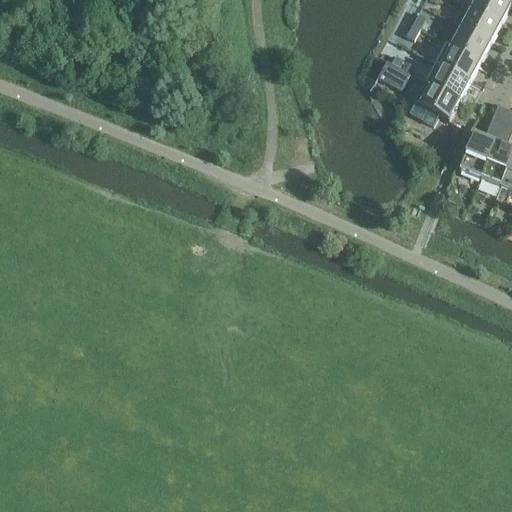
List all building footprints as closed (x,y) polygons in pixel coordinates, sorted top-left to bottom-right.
[(502,28),(511,8),(496,0),(475,0),(470,11),(502,28)] [(511,0),(496,0),(511,8),(511,0)] [(491,47),(502,28),(470,11),(463,7),(452,26),(459,30),(491,47)] [(413,29),(420,33),(426,22),(419,18),(413,29)] [(414,45),(420,33),(413,29),(407,40),(414,45)] [(481,67),(491,47),(459,30),(449,48),(449,49),(481,67)] [(481,67),(449,49),(449,48),(446,47),(435,67),(470,86),(481,67)] [(392,67),(400,71),(404,63),(406,60),(398,56),(392,67)] [(404,63),(400,71),(405,74),(411,78),(415,69),(404,63)] [(392,67),(388,65),(379,81),(391,88),(396,79),(407,85),(411,78),(405,74),(400,71),(392,67)] [(470,86),(435,67),(424,87),(460,106),(470,86)] [(449,125),(460,106),(424,87),(414,105),(416,106),(410,117),(433,129),(439,118),(449,123),(448,125),(449,125)] [(498,110),(491,128),(485,141),(474,136),(459,175),(480,184),(509,114),(498,110)] [(500,192),(511,162),(511,151),(507,150),(511,136),(511,115),(509,114),(480,184),(500,192)] [(511,162),(500,192),(497,200),(511,205),(511,162)]
